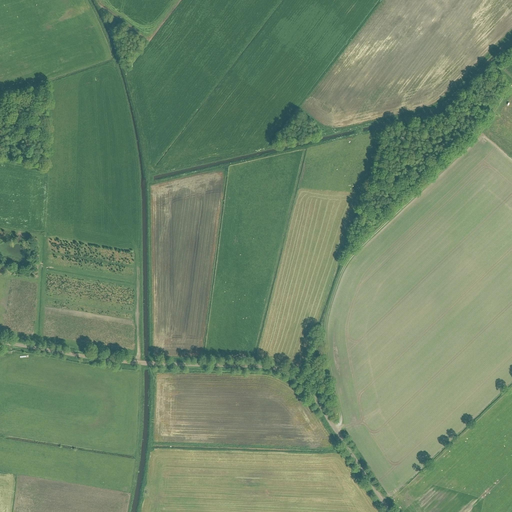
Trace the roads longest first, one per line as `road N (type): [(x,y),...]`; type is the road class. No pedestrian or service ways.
road 1 (unclassified): [(389,511),(310,392),(278,369),(143,363),(0,342)]
road 2 (track): [(510,86),(478,134),(341,270),(324,334),(340,419),(333,426)]
